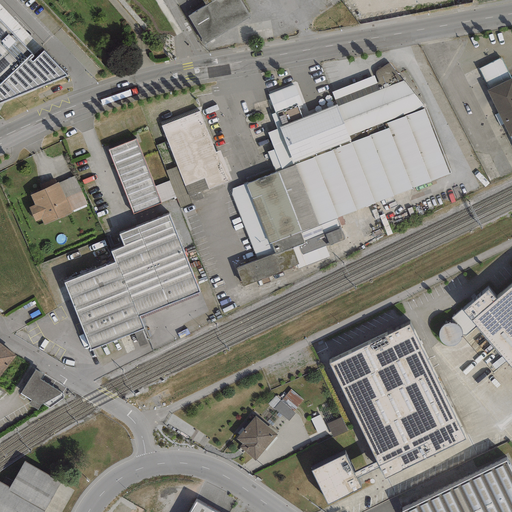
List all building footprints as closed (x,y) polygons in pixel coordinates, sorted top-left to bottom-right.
[(202,0),(205,5),(188,16),(201,39),(200,39),(203,45),(250,17),(239,0),(202,0)] [(0,103),(66,77),(0,5),(0,103)] [(502,59),(481,69),(511,134),(511,79),(502,59)] [(336,104),(337,106),(379,90),(374,76),(332,92),(336,104)] [(267,152),(275,171),(294,164),(293,163),(351,140),(349,136),(424,107),(404,80),(379,90),(337,106),(336,104),(306,117),(276,128),(267,132),(274,149),(267,152)] [(294,85),(268,95),(275,113),(271,115),(276,128),(306,117),(294,85)] [(269,244),(318,225),(337,218),(450,174),(425,109),(385,123),(389,129),(295,165),(246,184),(269,244)] [(201,112),(163,126),(178,167),(166,172),(180,209),(205,200),(202,193),(233,181),(222,150),(216,152),(201,112)] [(138,139),(110,149),(134,214),(162,203),(138,139)] [(60,182),(32,194),(36,203),(30,206),(37,221),(44,218),(46,223),(74,211),(60,182)] [(269,244),(246,184),(230,190),(257,260),(273,254),(269,244)] [(116,262),(64,283),(91,350),(144,329),(138,316),(200,292),(169,215),(119,235),(124,246),(111,251),(116,262)] [(345,239),(337,218),(318,225),(269,244),(273,254),(257,260),(236,268),(243,287),(296,265),(298,269),(329,256),(326,247),(345,239)] [(511,288),(478,317),(511,356),(511,288)] [(332,359),(386,473),(463,437),(410,322),(332,359)] [(0,375),(17,353),(0,340),(0,375)] [(46,372),(38,367),(23,392),(33,397),(29,404),(40,410),(44,404),(51,408),(67,397),(65,391),(42,378),(46,372)] [(291,388),(281,400),(276,395),(269,403),(287,419),(305,400),(291,388)] [(280,436),(256,416),(237,439),(245,446),(242,449),(258,462),(280,436)] [(328,423),(333,437),(348,431),(342,418),(328,423)] [(328,502),(360,487),(346,455),(313,470),(328,502)] [(0,511),(45,511),(63,480),(26,460),(12,486),(0,480),(0,511)] [(511,511),(511,475),(506,464),(455,488),(466,511),(511,511)] [(466,511),(455,488),(407,511),(466,511)] [(213,511),(196,502),(190,511),(213,511)]
